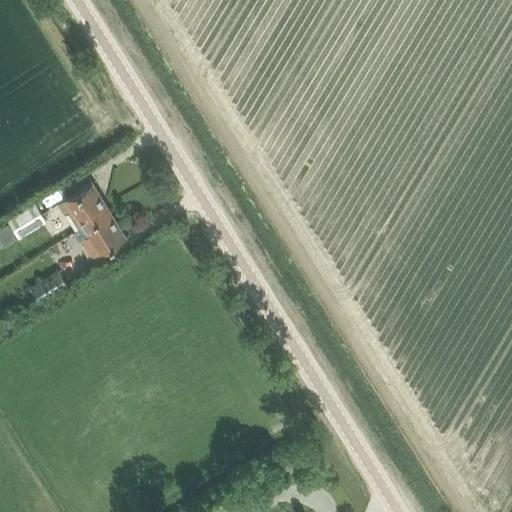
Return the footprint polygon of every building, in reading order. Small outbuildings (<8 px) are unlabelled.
[(75,230),(108,210),(91,183),(59,203),(75,230)] [(37,196),(44,205),(59,195),(52,185),(37,196)] [(19,239),(47,222),(34,202),(6,220),(19,239)] [(78,242),(82,240),(92,257),(125,237),(108,210),(75,230),(76,230),(72,232),(78,242)] [(40,306),(69,288),(58,270),(29,287),(40,306)]
